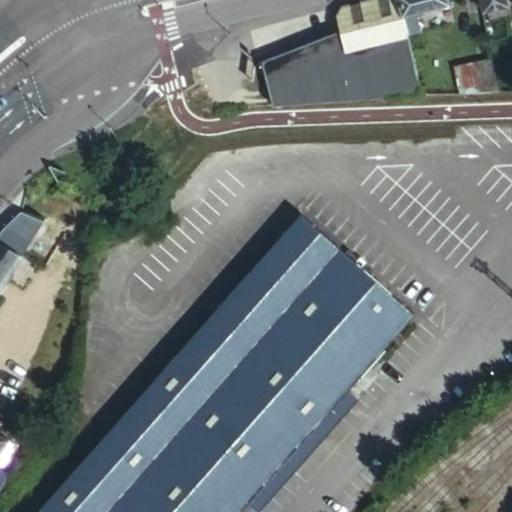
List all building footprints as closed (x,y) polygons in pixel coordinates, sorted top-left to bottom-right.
[(263,61),(262,61),(273,106),(422,96),(406,29),(398,0),(367,0),(341,7),(335,15),(341,32),(263,61)] [(398,0),(406,29),(419,25),(416,13),(450,5),(449,0),(450,0),(398,0)] [(505,0),(482,0),(485,11),(506,6),(505,0)] [(497,20),(485,23),(489,39),(501,36),(497,20)] [(497,87),(491,59),(464,64),(470,88),(483,85),(484,90),(497,87)] [(0,287),(24,252),(42,226),(45,222),(24,213),(6,229),(0,238),(0,287)] [(240,511),(414,316),(301,216),(38,511),(240,511)] [(47,228),(42,226),(24,252),(28,255),(47,228)] [(13,406),(10,419),(9,422),(27,428),(28,425),(35,412),(13,406)] [(19,437),(28,442),(35,428),(28,425),(27,428),(9,422),(10,419),(0,414),(0,432),(8,437),(19,437)] [(0,437),(0,465),(2,467),(8,456),(2,453),(8,442),(0,437)] [(2,453),(8,456),(14,445),(8,442),(2,453)]
